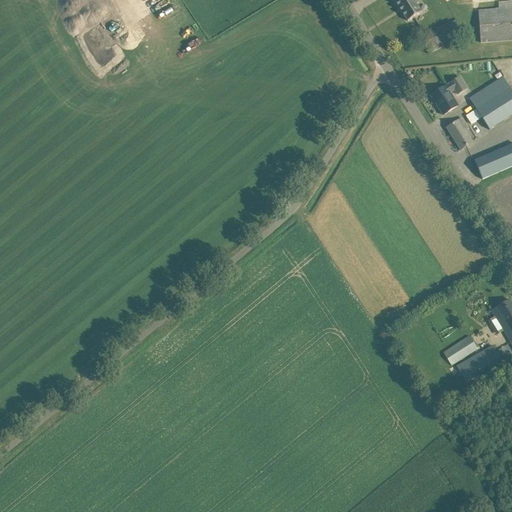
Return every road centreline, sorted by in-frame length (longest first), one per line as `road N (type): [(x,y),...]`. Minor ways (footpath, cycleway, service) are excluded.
road 1 (unclassified): [(0,455),(281,220),(385,67)]
road 2 (unclassified): [(511,264),(385,67)]
